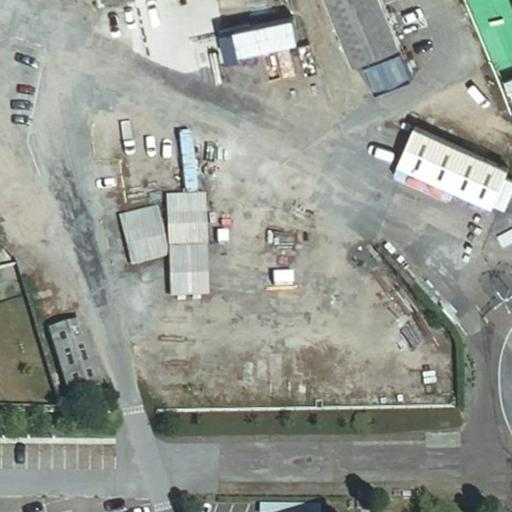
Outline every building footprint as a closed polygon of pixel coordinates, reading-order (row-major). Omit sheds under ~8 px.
[(395,44),(376,0),(322,0),(348,63),(395,44)] [(362,62),(374,90),(411,75),(399,47),(362,62)] [(487,204),(503,168),(410,127),(394,164),(487,204)] [(0,269),(11,267),(0,253),(0,269)] [(96,388),(75,325),(45,335),(65,398),(96,388)]
